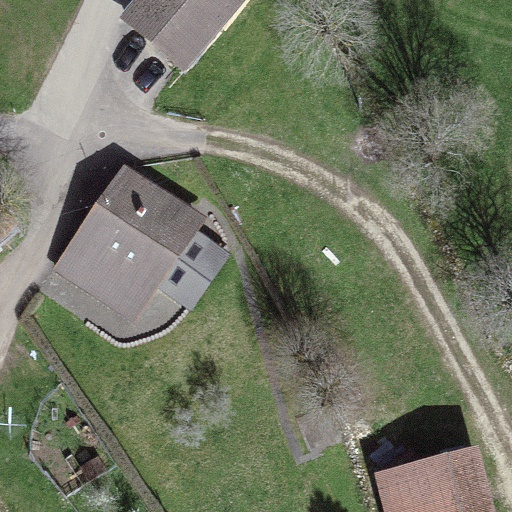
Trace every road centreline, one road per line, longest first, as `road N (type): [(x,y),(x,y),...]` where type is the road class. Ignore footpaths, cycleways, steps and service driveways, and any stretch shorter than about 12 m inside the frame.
road 1 (track): [(511,445),(398,244),(353,201),(252,150),(77,112)]
road 2 (track): [(110,0),(47,228),(0,317)]
